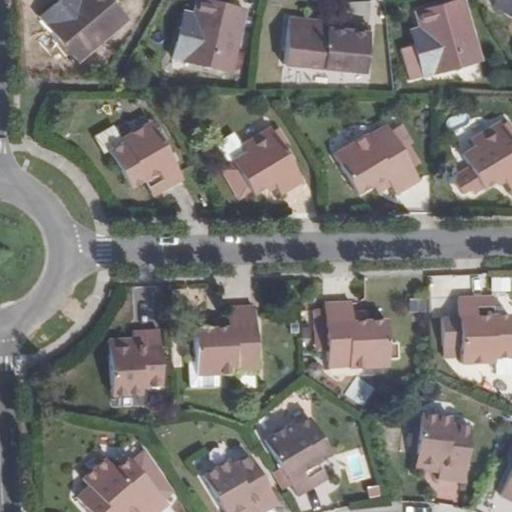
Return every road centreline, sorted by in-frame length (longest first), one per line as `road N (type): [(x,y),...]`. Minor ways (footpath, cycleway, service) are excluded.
road 1 (unclassified): [(64,252),(511,245)]
road 2 (tertiary): [(0,387),(3,511)]
